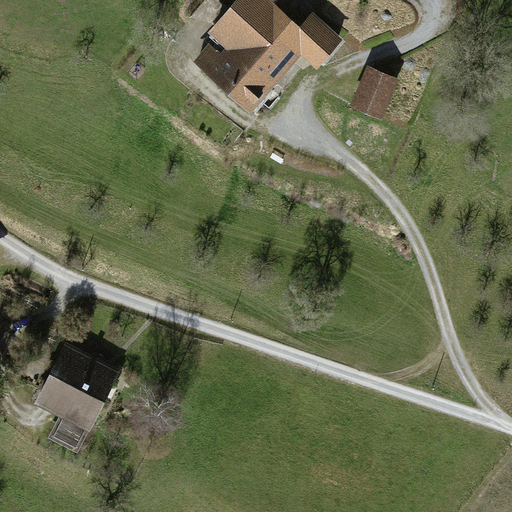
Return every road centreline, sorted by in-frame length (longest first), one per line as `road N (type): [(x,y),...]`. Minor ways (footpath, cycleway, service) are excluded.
road 1 (track): [(0,235),(85,288),(511,429)]
road 2 (track): [(511,427),(474,389),(445,332),(428,260),(397,197),(299,126),(292,103),(302,83),(388,49)]
